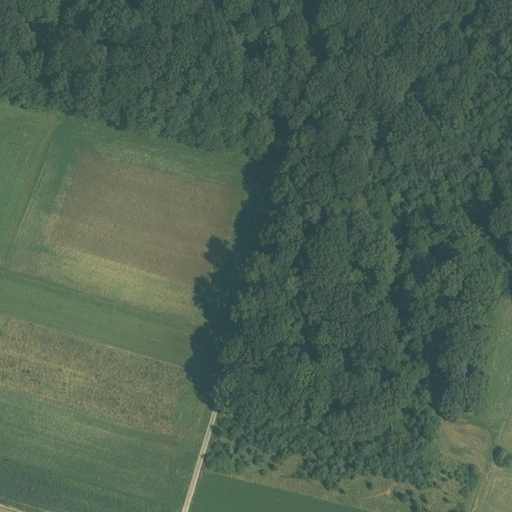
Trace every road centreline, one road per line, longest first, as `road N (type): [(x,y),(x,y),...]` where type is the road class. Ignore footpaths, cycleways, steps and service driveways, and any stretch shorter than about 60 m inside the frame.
road 1 (track): [(505,430),(232,354)]
road 2 (track): [(0,270),(237,340)]
road 3 (track): [(292,140),(511,179)]
road 4 (track): [(292,140),(293,169),(237,340)]
road 5 (track): [(237,340),(185,511)]
road 6 (track): [(249,0),(289,135)]
